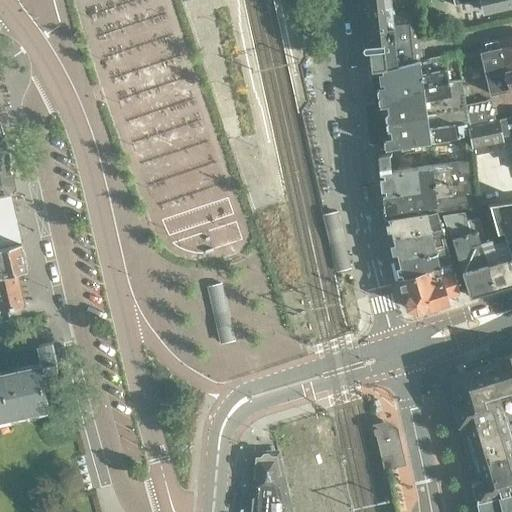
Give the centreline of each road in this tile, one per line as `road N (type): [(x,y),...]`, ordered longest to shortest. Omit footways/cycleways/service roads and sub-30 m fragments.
road 1 (tertiary): [(174,511),(68,105),(36,42),(0,0)]
road 2 (residential): [(333,0),(352,182),(394,344)]
road 3 (tertiary): [(394,344),(236,396),(217,422),(216,472)]
road 4 (tertiary): [(216,472),(229,427),(253,405),(399,363)]
road 5 (residential): [(399,363),(431,511)]
road 6 (tertiary): [(511,303),(394,344)]
road 7 (tertiary): [(399,363),(511,317)]
